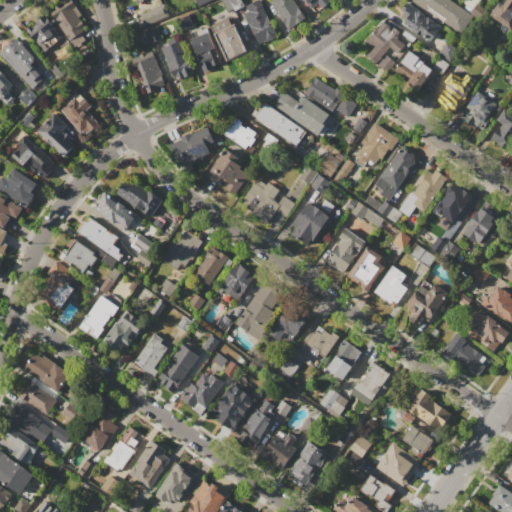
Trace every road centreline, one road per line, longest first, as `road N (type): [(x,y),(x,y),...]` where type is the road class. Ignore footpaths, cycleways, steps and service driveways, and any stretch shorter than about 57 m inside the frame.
road 1 (residential): [(511,427),(197,214),(138,141),(96,0)]
road 2 (residential): [(380,0),(322,51),(138,141),(85,181),(40,248),(0,357)]
road 3 (residential): [(298,511),(21,312)]
road 4 (residential): [(511,188),(322,51)]
road 5 (secondary): [(511,393),(428,511)]
